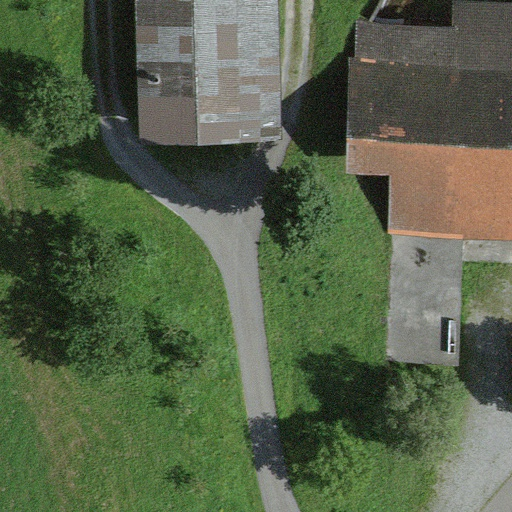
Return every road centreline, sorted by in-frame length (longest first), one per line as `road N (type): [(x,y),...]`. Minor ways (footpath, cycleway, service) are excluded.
road 1 (track): [(276,511),(221,240),(138,169),(109,131),(92,0)]
road 2 (track): [(302,0),(305,99),(221,240)]
